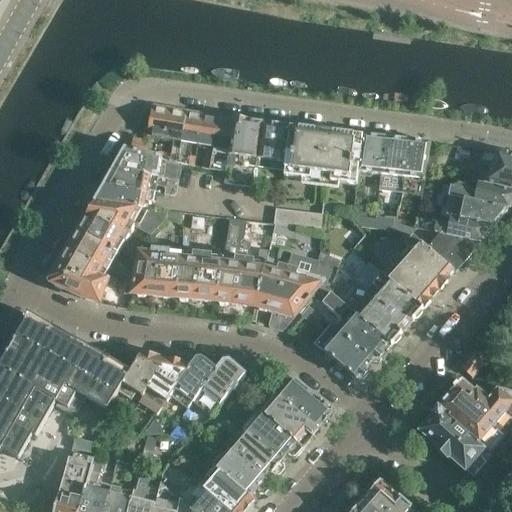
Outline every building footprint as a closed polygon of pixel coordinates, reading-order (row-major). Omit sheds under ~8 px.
[(153,106),(149,129),(148,138),(174,143),(172,155),(171,163),(176,163),(179,143),(184,112),(153,106)] [(184,112),(179,143),(176,163),(188,165),(192,146),(196,146),(201,115),(184,112)] [(201,115),(196,146),(206,148),(202,167),(210,168),(213,149),(218,118),(201,115)] [(213,149),(222,151),(230,152),(234,129),(235,122),(236,121),(218,118),(213,149)] [(229,157),(230,157),(225,182),(253,187),(257,160),(263,125),(235,122),(234,129),(230,152),(229,157)] [(263,125),(257,160),(256,169),(273,171),(284,173),(286,164),(290,128),(263,125)] [(364,137),(290,128),(286,164),(284,178),(337,184),(357,186),(364,137)] [(359,173),(380,176),(386,139),(365,137),(364,137),(359,173)] [(134,139),(131,152),(148,155),(150,143),(134,139)] [(399,191),(407,142),(386,139),(380,176),(381,176),(380,189),(399,191)] [(430,148),(431,144),(407,142),(399,191),(423,195),(426,181),(428,163),(430,148)] [(126,151),(116,168),(151,174),(150,177),(152,177),(163,179),(164,176),(164,173),(179,176),(181,164),(166,162),(162,161),(163,158),(158,157),(148,155),(131,152),(126,151)] [(159,152),(158,157),(163,158),(162,161),(171,163),(172,155),(159,152)] [(485,186),(511,191),(511,155),(499,153),(487,152),(481,165),(492,167),(485,186)] [(439,155),(430,154),(428,163),(427,172),(436,173),(437,165),(439,155)] [(116,168),(106,186),(149,194),(149,192),(156,194),(157,186),(166,188),(165,196),(173,198),(177,195),(179,181),(163,179),(152,177),(150,177),(151,174),(116,168)] [(508,211),(511,205),(511,191),(485,186),(479,184),(477,194),(451,189),(449,198),(508,211)] [(106,186),(96,204),(140,209),(145,210),(147,202),(154,203),(156,195),(149,194),(106,186)] [(445,207),(442,215),(494,228),(508,211),(449,198),(442,196),(440,205),(445,207)] [(96,204),(91,212),(79,232),(115,253),(122,241),(127,244),(137,227),(150,234),(162,221),(165,220),(166,212),(145,210),(140,209),(96,204)] [(354,205),(353,217),(354,217),(361,218),(363,207),(362,206),(360,205),(354,205)] [(328,206),(327,215),(340,216),(341,207),(328,206)] [(278,208),(275,227),(276,227),(288,228),(324,233),(327,215),(278,208)] [(383,221),(384,213),(375,212),(374,220),(383,221)] [(417,225),(383,221),(374,220),(353,217),(363,230),(413,236),(414,229),(416,229),(417,225)] [(416,231),(440,236),(447,238),(480,246),(494,228),(452,218),(449,227),(418,221),(417,225),(416,231)] [(223,263),(218,304),(219,304),(221,307),(227,307),(230,305),(257,308),(258,308),(264,268),(255,267),(255,262),(239,259),(239,258),(242,242),(243,241),(247,224),(231,222),(226,258),(223,257),(223,263)] [(285,237),(288,228),(276,227),(275,234),(285,237)] [(79,232),(70,249),(86,258),(85,262),(104,272),(115,253),(79,232)] [(440,236),(429,250),(455,273),(456,273),(480,246),(447,238),(440,236)] [(406,263),(436,290),(439,292),(455,273),(429,250),(422,245),(426,241),(422,237),(418,241),(414,237),(406,246),(408,248),(399,257),(406,263)] [(70,249),(60,265),(52,280),(53,285),(82,299),(101,305),(109,280),(101,277),(104,272),(85,262),(86,258),(70,249)] [(136,271),(134,283),(132,296),(137,296),(139,299),(145,299),(148,297),(178,300),(182,259),(171,258),(172,252),(152,250),(152,254),(139,252),(136,271)] [(182,259),(178,300),(179,300),(181,303),(187,303),(190,301),(218,304),(223,263),(213,262),(213,256),(194,254),(193,260),(182,259)] [(321,254),(315,281),(324,284),(325,286),(324,288),(331,295),(336,291),(348,264),(321,254)] [(391,266),(381,277),(423,312),(433,301),(431,295),(436,290),(406,263),(399,257),(398,255),(390,264),(391,266)] [(264,268),(258,308),(271,312),(271,310),(279,313),(278,317),(273,316),(271,326),(272,328),(273,330),(283,332),(293,322),(324,286),(323,285),(298,277),(299,272),(280,266),(278,272),(266,268),(264,268)] [(352,312),(350,312),(388,345),(389,345),(392,348),(403,335),(403,334),(414,322),(423,312),(381,277),(382,276),(371,266),(357,282),(363,287),(346,306),(352,312)] [(134,283),(129,282),(126,295),(132,296),(134,283)] [(342,321),(335,331),(372,363),(373,362),(380,362),(384,356),(384,350),(388,345),(350,312),(330,295),(322,304),(342,321)] [(320,317),(309,308),(303,315),(314,324),(320,317)] [(27,323),(0,369),(0,452),(1,453),(2,451),(19,460),(32,438),(33,436),(36,438),(56,403),(77,414),(86,398),(107,411),(108,411),(119,394),(124,386),(129,379),(129,378),(125,376),(124,377),(109,369),(109,368),(105,365),(108,363),(105,361),(104,362),(86,352),(87,351),(84,349),(83,350),(73,345),(75,343),(72,342),(71,343),(54,333),(51,331),(49,333),(47,332),(46,333),(33,325),(34,324),(30,322),(27,323)] [(319,348),(326,354),(339,364),(359,381),(359,380),(363,380),(364,380),(369,374),(368,368),(372,363),(335,331),(331,327),(324,335),(328,338),(319,348)] [(488,361),(477,352),(462,370),(473,379),(488,361)] [(124,386),(119,394),(131,402),(136,394),(142,397),(166,361),(160,360),(161,358),(158,357),(156,356),(150,354),(147,355),(144,354),(129,378),(129,379),(124,386)] [(142,397),(138,404),(157,417),(167,403),(172,397),(179,387),(178,387),(192,367),(185,365),(185,364),(182,363),(180,361),(175,360),(171,360),(168,360),(167,361),(166,361),(142,397)] [(179,387),(172,397),(184,406),(188,409),(197,398),(218,372),(202,360),(197,361),(193,367),(192,367),(178,387),(179,387)] [(197,399),(194,404),(211,418),(218,409),(234,390),(246,376),(230,362),(225,362),(218,372),(197,398),(197,399)] [(246,376),(234,390),(241,395),(253,381),(248,377),(248,376),(247,376),(246,376)] [(282,399),(319,431),(332,417),(332,416),(332,411),(331,411),(297,382),(296,382),(292,378),(277,395),(282,399)] [(462,383),(440,408),(439,410),(446,416),(481,446),(481,445),(492,454),(506,437),(496,428),(507,416),(511,419),(511,393),(497,390),(490,399),(478,389),(476,392),(463,381),(462,383)] [(260,412),(266,417),(304,450),(319,431),(282,399),(276,393),(260,412)] [(436,416),(434,418),(421,432),(474,478),(494,456),(492,454),(481,445),(481,446),(446,416),(439,410),(434,415),(436,416)] [(242,430),(249,435),(282,463),(283,463),(282,462),(287,456),(291,459),(292,458),(295,458),(296,459),(304,450),(266,417),(260,412),(259,411),(242,430)] [(153,423),(143,437),(164,438),(160,428),(153,423)] [(174,429),(168,436),(175,441),(180,441),(184,437),(174,429)] [(249,435),(233,453),(266,481),(271,475),(272,475),(273,475),(276,477),(279,476),(280,477),(285,471),(285,466),(282,463),(249,435)] [(155,450),(158,441),(148,438),(146,447),(155,450)] [(72,450),(55,511),(80,511),(87,489),(92,473),(93,466),(95,456),(72,450)] [(233,453),(218,470),(217,471),(220,474),(221,473),(251,499),(256,492),(260,495),(261,494),(264,494),(265,495),(270,489),(269,485),(269,484),(266,481),(233,453)] [(211,460),(206,462),(213,468),(215,470),(218,466),(211,460)] [(87,489),(80,511),(105,511),(110,495),(113,486),(98,483),(100,475),(103,463),(95,462),(92,473),(87,489)] [(128,466),(118,464),(114,478),(124,481),(128,466)] [(200,488),(207,494),(228,511),(250,511),(254,508),(253,504),(255,502),(251,499),(221,473),(220,474),(215,470),(213,468),(205,477),(208,479),(200,488)] [(175,498),(190,511),(228,511),(207,494),(200,488),(192,479),(175,498)] [(132,500),(129,511),(155,511),(156,510),(156,506),(161,485),(137,480),(134,492),(132,500)] [(370,494),(365,501),(377,511),(415,511),(381,482),(380,484),(375,483),(369,489),(370,494)] [(110,495),(105,511),(129,511),(132,500),(134,492),(113,486),(110,495)] [(511,511),(511,495),(498,511),(499,511),(511,511)] [(377,511),(365,501),(358,508),(354,507),(349,511),(377,511)]
